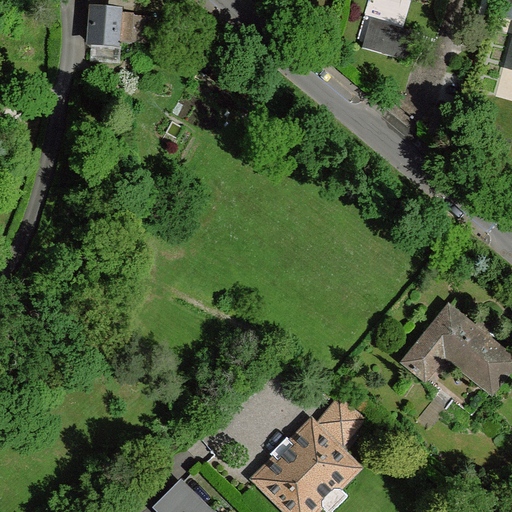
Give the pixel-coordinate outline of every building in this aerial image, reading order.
[(511,0),(504,0),(500,16),(511,18),(511,0)] [(120,12),(95,10),(92,44),(122,46),(122,43),(124,16),(119,16),(120,12)] [(134,17),(124,16),(122,43),(131,44),(131,42),(154,44),(155,20),(134,18),(134,17)] [(413,48),(367,35),(363,49),(409,61),(413,48)] [(121,65),(122,46),(92,44),(91,63),(121,65)] [(511,369),(511,360),(450,309),(407,363),(426,379),(446,355),(493,393),(511,369)] [(341,400),(319,424),(344,446),(366,420),(341,400)] [(313,427),(260,480),(292,511),(313,511),(356,469),(313,427)] [(206,511),(182,488),(162,508),(165,511),(206,511)]
